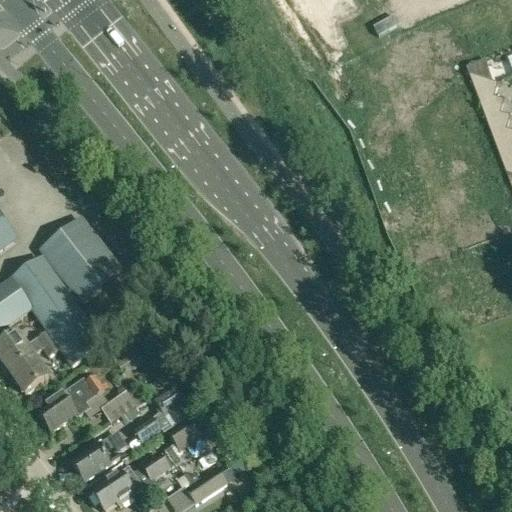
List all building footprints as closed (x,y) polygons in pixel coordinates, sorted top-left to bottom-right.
[(251,0),(286,45),(316,21),(320,27),(351,4),(355,9),(367,0),(251,0)] [(485,63),(467,71),(469,77),(493,84),(485,63)] [(469,77),(475,93),(494,99),(498,86),(490,83),(469,77)] [(504,102),(494,99),(475,93),(481,109),(500,115),(504,102)] [(487,126),(506,132),(510,119),(500,115),(481,109),(487,126)] [(511,133),(506,132),(487,126),(493,142),(511,147),(511,133)] [(499,158),(511,162),(511,147),(493,142),(499,158)] [(511,162),(499,158),(506,175),(511,177),(511,162)] [(0,221),(0,254),(16,244),(0,221)] [(102,291),(99,287),(119,272),(81,223),(41,255),(70,292),(66,297),(74,308),(78,303),(82,308),(102,291)] [(53,345),(60,354),(72,372),(102,348),(74,308),(66,297),(42,262),(0,291),(0,335),(31,313),(46,334),(53,345)] [(46,334),(26,349),(33,360),(42,353),(53,345),(46,334)] [(140,336),(110,359),(121,372),(125,369),(150,349),(140,336)] [(0,349),(0,362),(9,376),(33,360),(17,338),(0,349)] [(53,345),(42,353),(49,362),(60,354),(53,345)] [(48,381),(33,360),(9,376),(25,398),(48,381)] [(52,436),(76,420),(77,422),(87,416),(83,410),(104,394),(95,381),(86,387),(84,384),(38,416),(52,436)] [(168,390),(150,402),(169,430),(187,418),(168,390)] [(126,396),(102,413),(111,426),(135,409),(126,396)] [(142,448),(162,434),(153,421),(133,435),(142,448)] [(165,436),(178,455),(200,440),(188,421),(165,436)] [(97,450),(72,467),(85,486),(120,463),(113,453),(121,448),(115,440),(108,445),(107,444),(98,451),(97,450)] [(119,477),(92,496),(102,511),(111,511),(118,508),(120,511),(135,500),(133,497),(141,492),(142,494),(153,487),(152,485),(168,473),(159,460),(143,471),(142,470),(132,477),(128,472),(119,478),(119,477)] [(228,486),(219,473),(186,496),(195,509),(228,486)]
